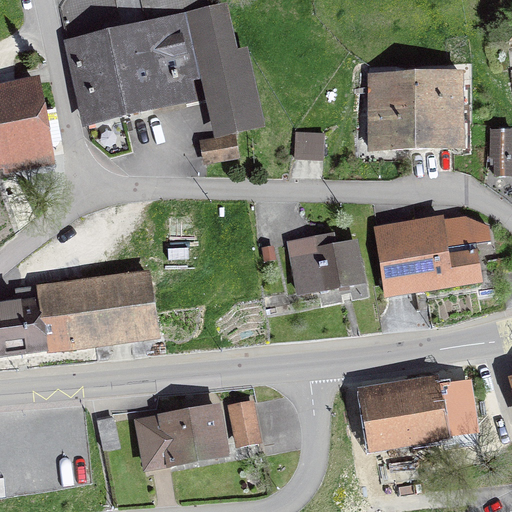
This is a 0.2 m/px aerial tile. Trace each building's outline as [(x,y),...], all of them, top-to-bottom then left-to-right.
[(68,0),(61,10),(71,47),(94,127),(218,104),(197,15),(221,9),(218,0),(68,0)] [(218,104),(228,143),(279,130),(258,46),(248,49),(237,5),(221,9),(197,15),(218,104)] [(375,76),(377,152),(481,149),(479,73),(375,76)] [(54,80),(0,91),(0,176),(72,162),(54,80)] [(303,135),(303,162),(330,162),(330,135),(303,135)] [(511,135),(497,136),(498,173),(511,172),(511,135)] [(250,141),(211,147),(215,170),(254,164),(250,141)] [(416,227),(377,233),(386,296),(481,281),(477,250),(471,251),(470,247),(471,246),(470,237),(487,234),(488,244),(490,243),(488,228),(465,218),(415,225),(416,227)] [(311,241),(290,244),(298,294),(362,282),(355,243),(313,251),(311,241)] [(67,356),(166,340),(156,274),(56,290),(58,301),(67,356)] [(0,359),(3,359),(4,363),(67,356),(58,301),(0,309),(0,359)] [(468,384),(365,401),(372,447),(476,431),(468,384)] [(247,452),(272,446),(260,403),(236,409),(247,452)] [(236,409),(148,425),(158,479),(249,462),(247,452),(236,409)] [(103,425),(109,454),(126,450),(120,421),(103,425)]
